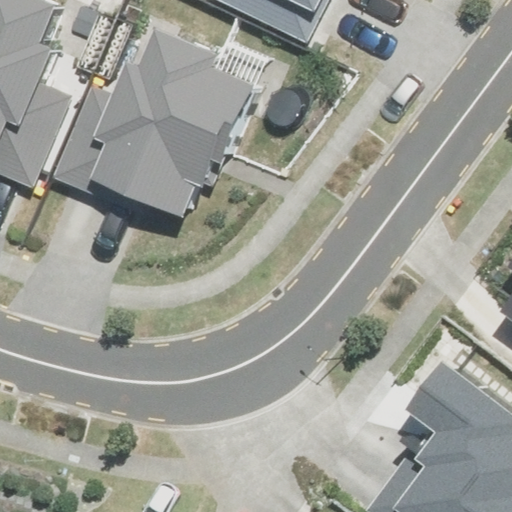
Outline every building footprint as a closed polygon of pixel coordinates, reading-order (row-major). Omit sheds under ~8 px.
[(0,0),(0,161),(44,178),(81,82),(60,74),(72,43),(57,38),(72,0),(0,0)] [(258,0),(321,29),(334,0),(258,0)] [(176,19),(160,59),(145,53),(113,130),(127,135),(113,170),(198,204),(212,169),(223,173),(232,150),(244,154),(276,75),(234,58),(240,44),(176,19)] [(511,511),(511,385),(464,348),(422,402),(451,424),(432,448),(445,458),(415,496),(435,511),(511,511)] [(0,511),(36,511),(0,502),(0,511)]
